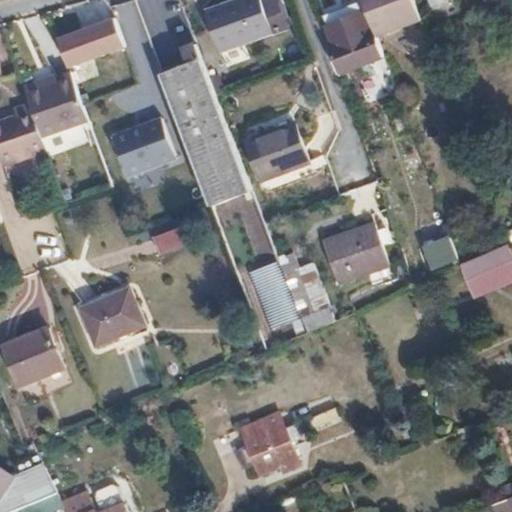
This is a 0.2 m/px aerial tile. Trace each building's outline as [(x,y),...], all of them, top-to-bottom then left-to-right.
[(286,24),(277,0),(229,0),(209,7),(223,47),(243,39),(286,24)] [(365,0),(377,32),(422,16),(415,0),(365,0)] [(490,0),(494,9),(511,3),(510,0),(490,0)] [(336,44),(331,46),(340,71),(382,55),(365,10),(329,26),(336,44)] [(112,18),(56,37),(67,67),(123,47),(112,18)] [(223,47),(227,60),(248,52),(243,39),(223,47)] [(252,188),(216,94),(197,41),(182,47),(187,63),(162,71),(211,204),(252,188)] [(42,134),(91,117),(73,67),(25,83),(32,103),(34,109),(42,134)] [(163,101),(109,122),(131,179),(184,159),(163,101)] [(16,107),(18,114),(34,109),(32,103),(16,107)] [(18,114),(0,119),(0,155),(3,165),(47,150),(42,134),(34,109),(18,114)] [(310,159),(296,119),(248,137),(263,176),(310,159)] [(21,215),(34,211),(29,196),(16,200),(21,215)] [(390,264),(375,222),(324,241),(339,283),(390,264)] [(185,242),(179,226),(152,236),(158,252),(185,242)] [(454,262),(447,241),(420,252),(427,272),(454,262)] [(489,287),(511,276),(511,248),(511,245),(478,260),(489,287)] [(304,330),(332,319),(316,279),(303,283),(292,253),(277,257),(304,330)] [(147,320),(131,283),(83,304),(99,341),(147,320)] [(70,370),(55,329),(10,347),(26,387),(70,370)] [(342,415),(338,406),(312,416),(317,426),(342,415)] [(288,426),(281,410),(245,426),(264,471),(284,462),(287,468),(303,461),(293,439),(302,435),(296,422),(288,426)] [(0,511),(6,511),(59,490),(44,461),(15,475),(0,465),(0,511)] [(85,511),(132,511),(121,485),(116,483),(96,492),(94,497),(98,507),(94,509),(85,511)] [(64,499),(71,511),(85,511),(94,509),(88,495),(86,491),(64,499)] [(477,510),(477,511),(501,511),(509,509),(505,500),(502,501),(477,510)]
